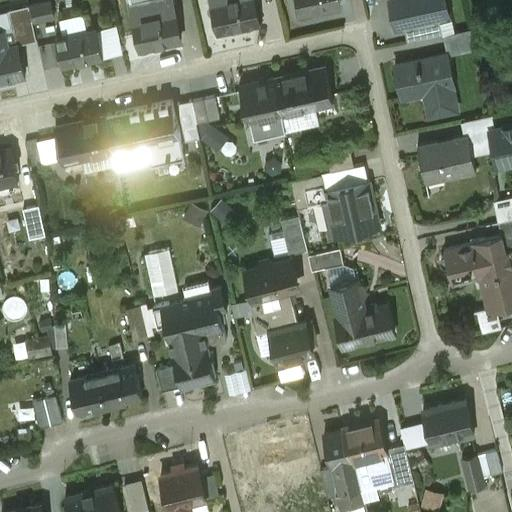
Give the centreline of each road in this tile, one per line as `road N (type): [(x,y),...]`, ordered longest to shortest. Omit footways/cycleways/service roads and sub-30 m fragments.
road 1 (residential): [(0,112),(339,37),(363,42),(439,363)]
road 2 (residential): [(439,363),(0,473)]
